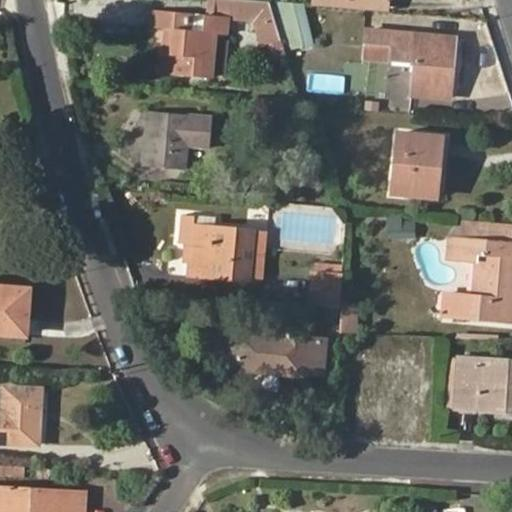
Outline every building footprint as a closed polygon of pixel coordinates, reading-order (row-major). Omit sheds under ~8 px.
[(160,73),(213,78),(217,34),(228,35),(229,21),(252,22),(260,46),(269,43),(281,40),(278,28),(270,2),(251,0),(208,0),(207,15),(153,10),(152,27),(164,29),(160,73)] [(359,0),(314,0),(314,6),(359,10),(359,0)] [(388,0),(359,0),(359,10),(387,13),(388,0)] [(285,53),(310,46),(298,4),(270,2),(278,28),(281,40),(285,53)] [(413,95),(449,99),(454,40),(363,29),(360,58),(390,61),(392,58),(416,61),(413,95)] [(272,57),(285,53),(281,40),(269,43),(272,57)] [(184,170),(187,148),(190,115),(148,111),(144,166),(184,170)] [(187,148),(206,149),(209,117),(190,115),(187,148)] [(393,194),(437,197),(442,138),(398,134),(393,194)] [(190,261),(188,276),(249,281),(253,231),(214,227),(193,225),(193,218),(183,218),(180,259),(190,261)] [(214,227),(215,220),(193,218),(193,225),(214,227)] [(511,224),(461,219),(459,240),(510,245),(511,224)] [(249,281),(261,282),(264,232),(253,231),(249,281)] [(472,317),(511,320),(511,245),(510,245),(459,240),(448,239),(447,258),(476,261),(473,293),(439,290),(437,319),(471,321),(472,317)] [(321,308),(341,310),(341,304),(343,267),(311,264),(306,307),(321,308)] [(0,332),(23,334),(26,290),(0,287),(0,332)] [(340,325),(340,330),(353,331),(354,305),(341,304),(341,310),(340,325)] [(320,324),(340,325),(341,310),(321,308),(320,324)] [(236,363),(235,369),(306,376),(310,337),(310,330),(285,328),(284,335),(214,328),(211,361),(236,363)] [(306,376),(325,378),(329,338),(310,337),(306,376)] [(439,380),(439,405),(457,406),(459,362),(441,361),(439,380)] [(457,406),(511,409),(511,364),(459,362),(457,406)] [(362,405),(417,408),(419,367),(364,365),(362,405)] [(0,441),(38,444),(41,389),(3,386),(2,409),(0,441)] [(0,462),(0,470),(30,472),(30,464),(0,462)] [(86,511),(88,491),(0,486),(0,511),(86,511)]
